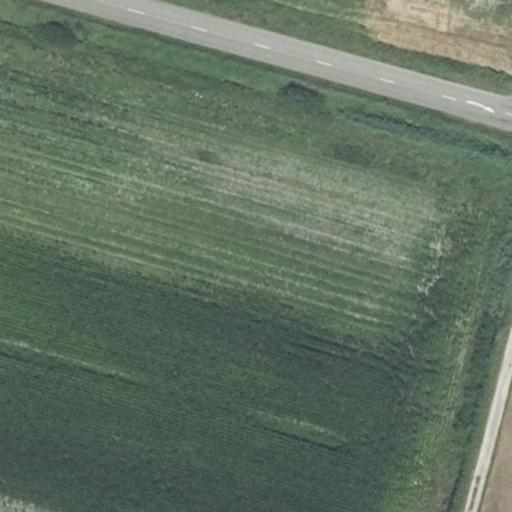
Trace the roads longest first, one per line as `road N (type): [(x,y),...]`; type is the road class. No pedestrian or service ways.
road 1 (tertiary): [(511,118),(89,0)]
road 2 (track): [(511,362),(473,511)]
